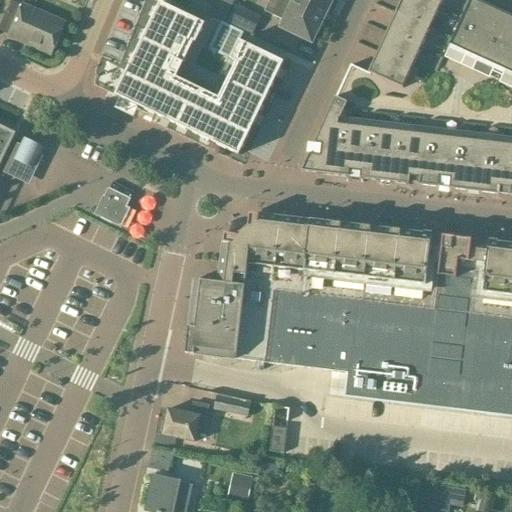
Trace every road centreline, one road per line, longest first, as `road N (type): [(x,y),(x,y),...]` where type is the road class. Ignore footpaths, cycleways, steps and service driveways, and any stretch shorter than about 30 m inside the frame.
road 1 (residential): [(150,366),(309,396),(329,426),(511,448)]
road 2 (residential): [(366,0),(285,162)]
road 3 (residential): [(120,511),(150,366)]
